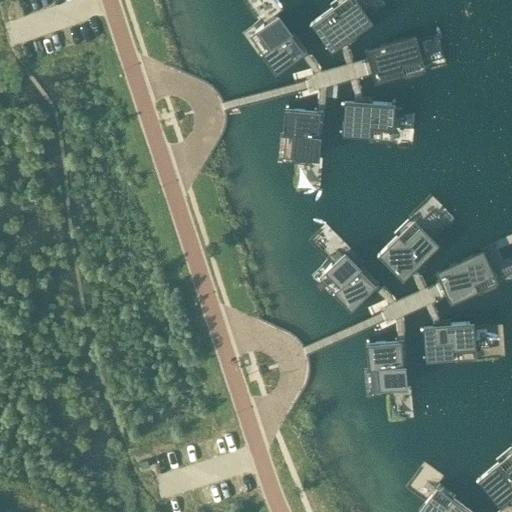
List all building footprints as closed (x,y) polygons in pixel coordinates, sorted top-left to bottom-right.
[(351,1),(310,30),(331,59),(371,29),(351,1)] [(278,15),(249,36),(276,74),(305,52),(278,15)] [(420,33),(372,46),(381,80),(430,67),(420,33)] [(340,93),(338,128),(388,132),(390,96),(340,93)] [(286,108),(282,155),(319,157),(322,111),(286,108)] [(415,225),(379,260),(404,286),(440,250),(415,225)] [(488,246),(443,267),(458,299),(503,279),(488,246)] [(346,250),(320,276),(352,309),(378,283),(346,250)] [(469,313),(419,318),(422,353),(472,349),(469,313)] [(404,339),(367,342),(371,388),(407,385),(404,339)] [(511,461),(486,483),(508,510),(511,507),(511,461)] [(480,511),(445,481),(422,508),(426,511),(480,511)]
